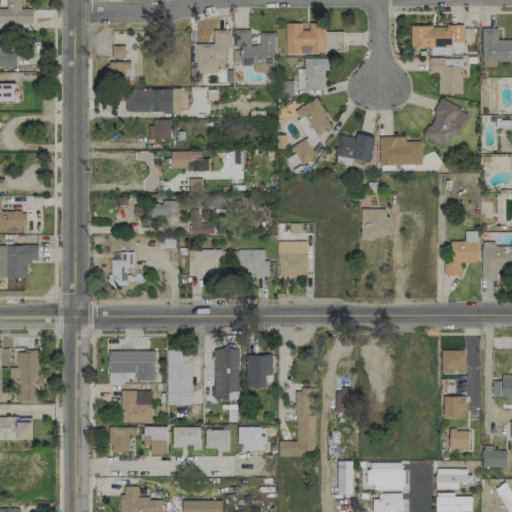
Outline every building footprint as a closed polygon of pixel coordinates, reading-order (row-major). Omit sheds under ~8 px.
[(0,22),(32,23),(33,9),(21,8),(20,0),(6,0),(6,8),(0,8),(0,22)] [(286,53),(324,52),(323,22),(309,23),(309,30),(301,30),(301,22),(285,23),(286,53)] [(411,26),(411,48),(463,47),(463,25),(411,26)] [(497,28),(482,27),(481,62),(511,62),(511,39),(497,39),(497,28)] [(196,44),(196,73),(218,72),(218,67),(226,67),(225,47),(230,47),(230,29),(213,30),(213,43),(196,44)] [(273,33),(260,33),(259,45),(250,44),(250,29),(234,29),(233,46),(240,46),(240,65),(253,65),(253,72),(273,72),(273,33)] [(324,48),(342,48),(342,32),(325,31),(324,48)] [(2,34),(0,33),(0,66),(15,67),(16,53),(2,53),(2,34)] [(112,57),(125,57),(125,45),(112,45),(112,57)] [(438,93),(461,93),(461,66),(445,66),(445,57),(429,57),(429,73),(438,73),(438,93)] [(328,58),(304,58),(304,69),(297,68),(296,89),(324,90),(324,70),(328,70),(328,58)] [(0,82),(0,100),(14,100),(14,83),(0,82)] [(180,89),(125,90),(126,112),(180,111),(180,89)] [(292,111),(309,139),(332,126),(315,98),(292,111)] [(440,99),(423,135),(445,146),(452,131),(458,133),(468,112),(440,99)] [(169,119),(149,119),(150,139),(169,139),(169,119)] [(339,134),(335,155),(368,161),(373,136),(356,133),(355,137),(339,134)] [(405,136),(379,136),(379,164),(421,164),(421,141),(405,141),(405,136)] [(291,147),(302,162),(315,153),(304,138),(291,147)] [(209,158),(191,159),(191,150),(170,151),(171,168),(182,168),(182,171),(209,170),(209,158)] [(227,194),(227,196),(213,197),(214,207),(232,206),(232,194),(227,194)] [(0,226),(24,227),(24,211),(0,211),(0,196),(0,226)] [(175,200),(162,201),(162,204),(134,205),(134,217),(140,216),(140,227),(153,227),(152,217),(175,217),(175,200)] [(190,234),(213,234),(213,222),(199,223),(199,208),(189,208),(190,234)] [(385,208),(360,209),(361,238),(389,238),(389,216),(385,216),(385,208)] [(306,276),(306,241),(277,240),(276,275),(306,276)] [(446,241),(445,275),(460,275),(461,262),(477,263),(478,242),(446,241)] [(511,244),(494,245),(494,242),(481,242),(481,279),(496,279),(496,269),(511,268),(511,244)] [(0,276),(26,277),(26,262),(37,262),(37,245),(0,244),(0,276)] [(263,249),(235,249),(236,275),(268,275),(268,260),(263,260),(263,249)] [(187,274),(220,275),(221,250),(188,250),(187,274)] [(127,267),(133,267),(133,251),(120,251),(120,259),(109,259),(109,285),(127,285),(127,267)] [(213,399),(238,399),(239,348),(214,348),(213,399)] [(165,349),(166,405),(191,404),(190,349),(165,349)] [(9,386),(16,386),(16,401),(39,400),(39,391),(42,391),(41,350),(16,351),(16,367),(9,367),(9,386)] [(108,351),(109,384),(124,384),(124,373),(134,372),(134,380),(154,380),(154,350),(108,351)] [(441,350),(441,373),(464,373),(464,350),(441,350)] [(245,355),(246,387),(265,386),(265,374),(271,373),(271,355),(245,355)] [(511,396),(511,374),(501,375),(501,380),(492,380),(491,396),(511,396)] [(295,441),(279,441),(279,456),(301,456),(301,451),(315,451),(315,389),(295,389),(295,441)] [(335,389),(335,412),(350,413),(350,389),(335,389)] [(151,391),(120,390),(119,422),(151,423),(151,391)] [(464,396),(443,396),(442,416),(464,416),(464,396)] [(0,439),(32,439),(31,421),(18,421),(18,416),(0,416),(0,439)] [(109,452),(128,452),(128,434),(137,434),(136,426),(109,427),(109,452)] [(167,453),(167,426),(144,426),(143,445),(150,445),(150,453),(167,453)] [(199,449),(199,426),(172,426),(172,446),(192,446),(192,449),(199,449)] [(260,426),(238,427),(239,450),(264,450),(264,435),(260,435),(260,426)] [(205,450),(227,449),(227,429),(205,429),(205,450)] [(448,448),(468,449),(469,429),(449,429),(448,448)] [(494,446),(483,445),(483,466),(506,467),(506,450),(493,450),(494,446)] [(402,462),(367,463),(367,488),(402,488),(402,462)] [(435,488),(457,489),(457,482),(468,482),(468,468),(435,468),(435,488)] [(511,511),(511,495),(505,482),(495,488),(507,511),(511,511)] [(162,511),(162,499),(138,498),(138,486),(124,486),(124,495),(120,494),(119,511),(162,511)] [(401,511),(402,494),(372,495),(372,511),(401,511)] [(471,496),(435,497),(435,511),(471,511),(471,496)] [(220,511),(221,500),(181,500),(181,511),(220,511)]
